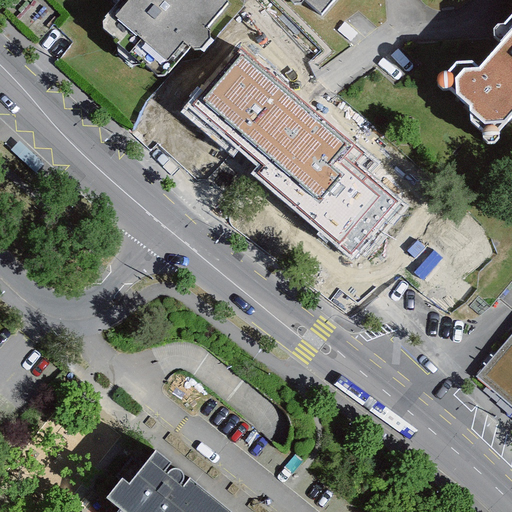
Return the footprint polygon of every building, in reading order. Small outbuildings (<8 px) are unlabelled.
[(171,75),(191,50),(186,46),(169,66),(117,20),(133,0),(124,0),(107,21),(107,29),(159,75),(171,75)] [(133,0),(117,20),(169,66),(186,46),(191,50),(196,55),(204,54),(212,44),(212,36),(208,33),(230,5),(224,0),(133,0)] [(307,4),(324,18),(339,0),(286,0),(296,8),(303,8),(307,4)] [(511,24),(509,28),(501,28),(497,33),(497,40),(502,44),(510,42),(482,74),(474,67),(459,68),(451,77),(443,77),(439,81),(440,89),(445,93),(452,93),(473,110),(474,126),(486,136),(486,144),(491,149),(497,148),(501,143),(501,135),(511,123),(511,24)] [(242,46),(183,113),(233,156),(240,149),(250,158),(260,166),(254,173),(354,259),(401,204),(368,175),(378,163),(309,103),(242,46)] [(442,300),(489,248),(468,229),(444,255),(431,244),(416,260),(403,248),(395,257),(442,300)] [(511,341),(480,379),(511,406),(511,341)] [(223,511),(205,497),(208,493),(190,479),(185,486),(181,484),(183,481),(184,478),(184,474),(181,471),(177,469),(174,469),(171,471),(168,474),(165,471),(171,463),(156,451),(129,484),(121,480),(105,499),(121,511),(223,511)]
